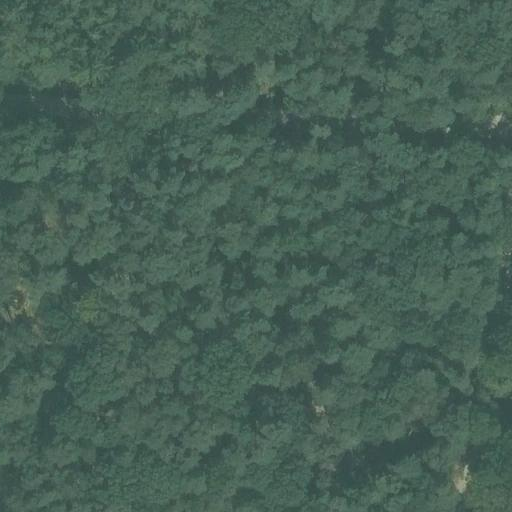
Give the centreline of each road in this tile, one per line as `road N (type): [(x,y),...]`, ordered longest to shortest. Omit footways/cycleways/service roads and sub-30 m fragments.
road 1 (track): [(0,106),(424,127),(511,143)]
road 2 (track): [(511,253),(463,511)]
